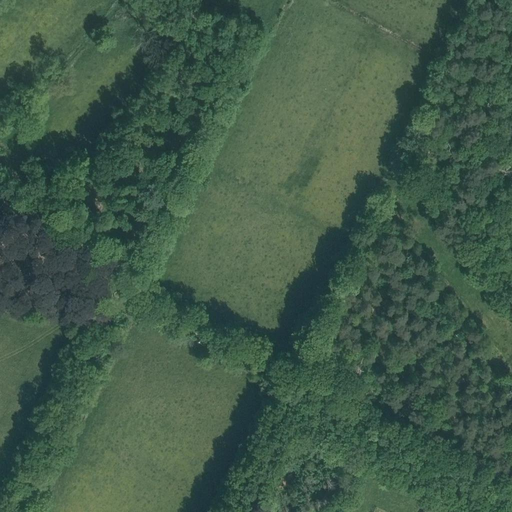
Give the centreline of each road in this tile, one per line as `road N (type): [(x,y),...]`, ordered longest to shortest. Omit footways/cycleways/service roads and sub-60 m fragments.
road 1 (track): [(5,511),(126,280),(511,496)]
road 2 (track): [(0,154),(126,280)]
